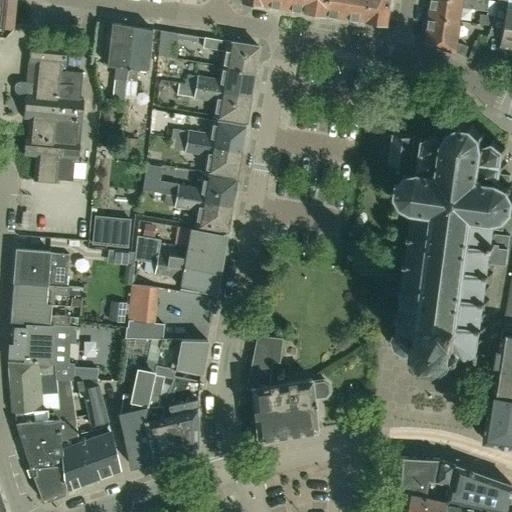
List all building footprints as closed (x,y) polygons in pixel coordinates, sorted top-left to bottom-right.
[(0,0),(0,25),(12,27),(14,0),(0,0)] [(264,0),(264,6),(284,9),(285,0),(264,0)] [(304,12),(305,0),(285,0),(284,9),(304,12)] [(305,0),(304,12),(323,15),(325,0),(305,0)] [(325,0),(323,15),(343,18),(345,0),(325,0)] [(345,0),(343,18),(364,21),(367,0),(345,0)] [(385,24),(389,0),(367,0),(364,21),(385,24)] [(460,7),(486,10),(487,1),(478,0),(429,0),(427,21),(457,24),(460,7)] [(499,44),(511,46),(511,8),(505,7),(506,0),(497,0),(496,5),(495,5),(490,24),(490,25),(488,34),(500,36),(499,44)] [(490,25),(490,24),(491,15),(479,14),(478,24),(490,25)] [(455,42),(457,24),(427,21),(424,41),(463,55),(467,46),(455,42)] [(126,80),(132,26),(111,22),(106,65),(115,66),(113,78),(126,80)] [(152,29),(132,26),(126,80),(135,81),(136,68),(147,69),(152,29)] [(160,31),(158,55),(172,57),(174,57),(177,37),(178,33),(171,32),(160,31)] [(224,51),(221,65),(254,71),(258,45),(204,37),(202,47),(224,51)] [(14,85),(14,89),(16,92),(20,94),(25,94),(23,118),(29,119),(28,126),(27,139),(25,139),(23,155),(35,156),(33,180),(58,182),(58,179),(72,180),(74,160),(78,160),(79,144),(76,143),(77,123),(81,124),(83,99),(80,99),(82,72),(62,70),(63,65),(65,66),(67,49),(30,45),(29,53),(26,82),(21,81),(17,82),(14,85)] [(250,96),(254,71),(221,65),(219,78),(198,75),(196,87),(250,96)] [(188,74),(186,85),(196,87),(198,75),(188,74)] [(177,94),(194,97),(196,87),(186,85),(178,84),(177,94)] [(213,115),(245,121),(250,96),(196,87),(194,97),(194,98),(215,101),(213,115)] [(188,130),(186,140),(240,150),(245,125),(213,119),(210,133),(188,130)] [(453,361),(454,359),(457,359),(460,357),(460,356),(463,356),(463,358),(466,359),(466,356),(475,354),(478,355),(479,353),(477,351),(480,340),(482,340),(483,338),(479,337),(481,328),(486,329),(487,325),(481,325),(483,314),(485,314),(486,312),(483,311),(484,301),(490,302),(490,299),(485,298),(486,287),(489,288),(490,285),(486,285),(488,274),(494,275),(494,271),(488,270),(490,261),(507,263),(510,235),(497,233),(497,232),(494,231),(495,227),(504,228),(505,218),(506,221),(510,219),(508,216),(511,211),(511,182),(511,183),(509,186),(511,174),(502,173),(503,165),(506,166),(507,163),(503,162),(505,151),(507,149),(505,147),(503,148),(495,142),(495,139),(492,138),(491,141),(484,144),(482,136),(485,134),(484,132),(481,133),(474,127),(475,124),(472,123),(471,125),(463,124),(461,120),(458,121),(459,124),(451,129),(448,126),(446,129),(449,131),(444,138),(438,133),(438,130),(435,130),(434,133),(426,136),(424,134),(421,135),(417,134),(420,131),(419,129),(415,134),(396,131),(394,129),(392,131),(394,133),(390,160),(389,161),(390,163),(393,162),(411,164),(410,170),(408,168),(406,169),(408,171),(402,178),(398,177),(397,180),(400,181),(398,190),(395,190),(396,194),(399,194),(403,201),(401,203),(403,206),(406,204),(405,214),(413,215),(413,220),(410,220),(410,223),(412,223),(411,233),(406,232),(405,236),(410,236),(409,247),(406,246),(406,249),(408,249),(407,259),(402,259),(402,262),(407,263),(405,273),(402,273),(402,276),(405,276),(404,286),(399,286),(398,289),(403,289),(402,300),(399,299),(398,302),(401,303),(400,313),(395,312),(395,316),(400,317),(398,326),(395,325),(395,328),(398,328),(393,335),(391,335),(390,337),(393,338),(397,345),(394,347),(396,349),(399,348),(405,352),(405,354),(408,355),(408,352),(418,349),(417,355),(453,361)] [(176,138),(186,140),(188,130),(177,129),(176,138)] [(185,150),(186,140),(176,138),(174,148),(185,150)] [(236,175),(240,150),(186,140),(185,150),(184,152),(206,155),(203,170),(236,175)] [(177,196),(230,204),(232,196),(235,179),(203,174),(200,188),(179,185),(177,196)] [(164,193),(177,196),(179,185),(166,182),(164,193)] [(175,206),(177,196),(164,193),(162,204),(175,206)] [(227,230),(230,204),(177,196),(175,206),(196,209),(193,224),(227,230)] [(186,248),(222,254),(226,234),(189,228),(186,248)] [(145,261),(156,262),(219,272),(222,254),(186,248),(184,256),(158,253),(160,239),(136,236),(134,251),(134,252),(134,259),(145,261)] [(69,254),(49,253),(49,251),(16,249),(14,266),(48,268),(48,269),(67,271),(69,254)] [(179,287),(215,293),(219,272),(156,262),(154,273),(180,278),(179,287)] [(13,283),(66,286),(67,271),(48,269),(48,268),(14,266),(13,283)] [(486,433),(484,441),(511,445),(511,280),(492,394),(486,433)] [(66,286),(13,283),(11,302),(50,304),(51,304),(52,294),(68,296),(69,286),(66,286)] [(156,299),(157,288),(131,284),(130,297),(156,299)] [(129,309),(155,311),(156,299),(130,297),(129,309)] [(11,302),(10,321),(53,324),(65,325),(66,316),(49,315),(50,304),(11,302)] [(127,321),(153,323),(155,311),(129,309),(127,321)] [(39,363),(50,363),(53,324),(10,321),(8,360),(39,363)] [(127,321),(126,333),(152,335),(162,335),(163,324),(153,323),(127,321)] [(250,388),(257,437),(317,429),(313,399),(324,397),(328,392),(327,384),(322,379),(311,381),(312,379),(269,384),(271,359),(279,361),(281,338),(257,336),(248,388),(250,388)] [(161,341),(159,347),(168,349),(174,351),(173,360),(176,361),(175,366),(201,371),(207,340),(201,340),(190,340),(179,339),(179,340),(177,340),(177,339),(162,339),(161,341)] [(55,379),(54,363),(50,363),(39,363),(8,360),(11,395),(12,412),(14,411),(58,409),(56,391),(55,381),(55,379)] [(72,381),(72,379),(72,364),(54,363),(55,379),(55,381),(69,381),(72,381)] [(132,395),(131,399),(147,403),(154,374),(155,368),(145,365),(139,364),(132,395)] [(171,378),(174,376),(175,369),(156,365),(154,374),(164,376),(170,377),(171,378)] [(84,368),(83,379),(97,379),(97,368),(84,368)] [(147,405),(144,420),(152,460),(171,455),(163,418),(163,415),(163,403),(161,405),(158,405),(158,404),(164,376),(154,374),(147,403),(147,405)] [(163,403),(163,415),(196,407),(199,381),(174,376),(173,378),(163,403)] [(81,380),(76,381),(77,390),(79,399),(84,398),(82,389),(81,380)] [(74,417),(69,381),(55,381),(56,391),(58,409),(61,447),(79,441),(78,434),(76,424),(74,417)] [(82,389),(84,398),(90,425),(108,421),(99,385),(82,389)] [(122,393),(120,412),(131,465),(152,460),(144,420),(147,405),(147,403),(131,399),(132,395),(122,393)] [(163,418),(171,455),(192,451),(197,445),(195,409),(196,407),(163,415),(163,418)] [(48,497),(65,490),(61,447),(58,409),(14,411),(15,423),(32,474),(40,496),(41,499),(48,497)] [(94,451),(98,478),(116,471),(117,466),(110,431),(108,426),(94,431),(98,449),(94,451)] [(79,441),(61,447),(65,490),(98,478),(94,451),(98,449),(94,431),(78,434),(79,441)] [(399,490),(424,495),(427,479),(433,479),(437,458),(401,456),(399,490)] [(437,458),(433,479),(433,481),(449,484),(455,464),(437,458)] [(424,495),(445,500),(501,511),(503,511),(505,499),(509,500),(511,485),(455,464),(449,484),(433,481),(433,479),(427,479),(424,495)] [(501,511),(445,500),(424,495),(399,490),(398,511),(501,511)]
